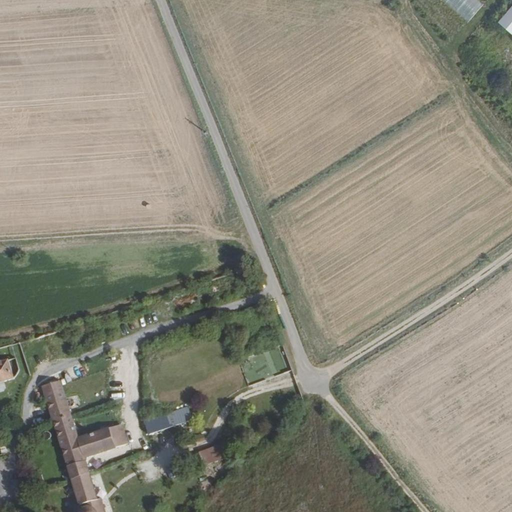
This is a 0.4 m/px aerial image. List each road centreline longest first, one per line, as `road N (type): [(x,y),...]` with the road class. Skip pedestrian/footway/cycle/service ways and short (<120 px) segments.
road 1 (unclassified): [(313,381),(159,0)]
road 2 (unclassified): [(511,253),(313,381)]
road 3 (unclassified): [(425,511),(313,381)]
